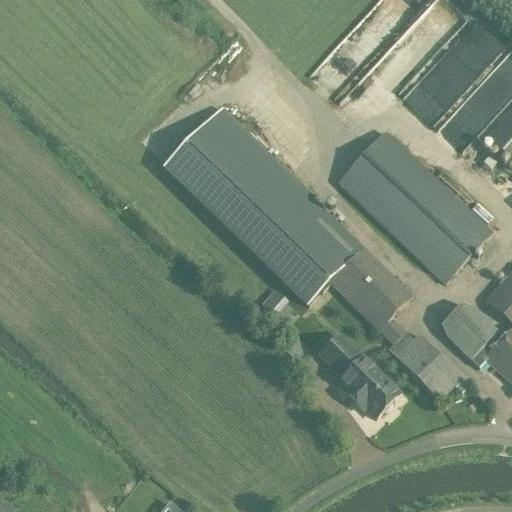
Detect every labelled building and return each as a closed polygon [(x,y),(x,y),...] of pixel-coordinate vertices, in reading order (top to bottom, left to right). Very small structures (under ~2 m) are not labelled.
[(511,109),(484,142),(511,166),(511,109)] [(308,313),(331,290),(393,350),(405,337),(391,323),(412,301),(222,116),(165,174),(308,313)] [(445,288),(492,237),(384,137),(338,187),(445,288)] [(511,273),(484,305),(511,329),(511,332),(485,363),(511,387),(511,273)] [(460,309),(440,329),(445,341),(470,364),(478,371),(485,363),(501,345),(495,339),(497,337),(472,314),(460,309)] [(438,405),(461,382),(418,338),(395,361),(438,405)] [(361,364),(337,341),(318,360),(342,383),(338,387),(346,394),(343,397),(361,416),(364,413),(375,423),(382,416),(387,416),(392,411),(391,407),(399,399),(362,363),(361,364)] [(0,511),(12,511),(0,502),(0,511)]
